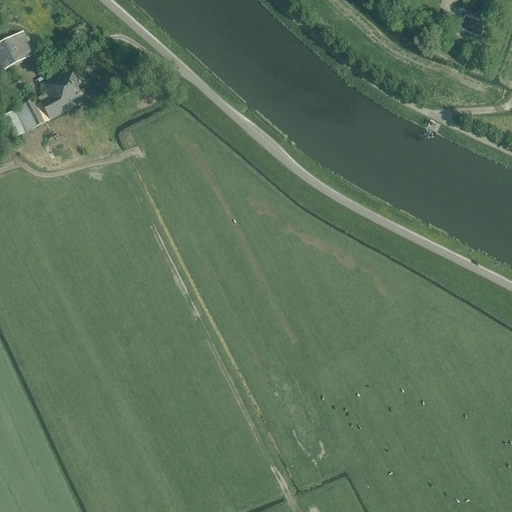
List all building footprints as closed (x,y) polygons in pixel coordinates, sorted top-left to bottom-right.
[(465,19),(460,32),(481,39),(486,26),(465,19)] [(0,75),(36,57),(24,33),(0,46),(0,75)] [(15,112),(3,118),(14,139),(90,101),(74,70),(42,86),(46,95),(39,99),(41,105),(37,107),(34,102),(15,112)] [(15,102),(26,96),(21,84),(11,89),(6,80),(0,82),(0,94),(1,94),(3,100),(2,100),(5,106),(15,101),(15,102)] [(56,150),(69,148),(66,134),(53,137),(56,150)]
